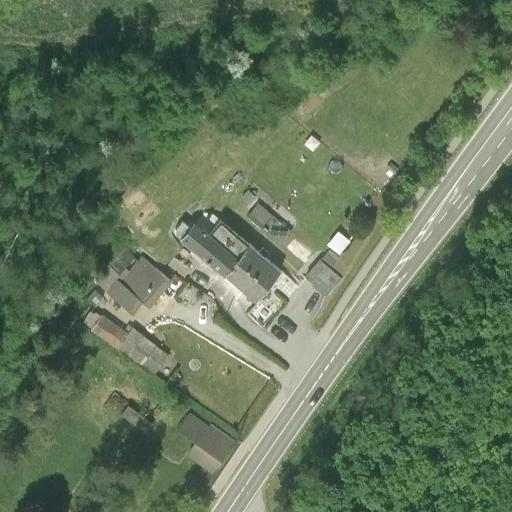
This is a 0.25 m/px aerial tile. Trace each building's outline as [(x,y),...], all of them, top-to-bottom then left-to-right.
[(245,217),(279,245),(291,231),(257,202),(245,217)] [(189,225),(184,221),(177,230),(177,233),(257,300),(281,271),(264,258),(269,252),(263,248),(259,253),(220,220),(208,234),(201,228),(200,229),(192,222),(189,225)] [(311,253),(295,239),(286,249),(298,260),(302,254),(307,258),(311,253)] [(340,260),(330,250),(305,276),(324,294),(340,278),(331,269),(340,260)] [(169,281),(142,258),(121,282),(118,279),(106,293),(131,314),(143,301),(148,306),(169,281)] [(128,335),(92,310),(83,324),(156,375),(168,356),(133,328),(128,335)] [(207,428),(189,414),(178,429),(198,444),(189,456),(212,472),(233,443),(209,426),(207,428)]
